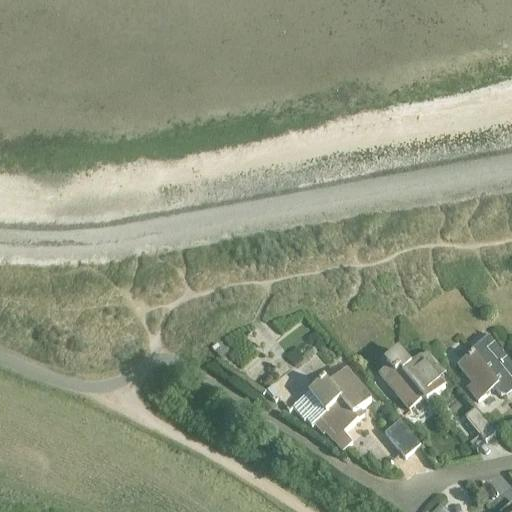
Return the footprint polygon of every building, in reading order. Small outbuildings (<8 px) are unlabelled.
[(318,340),(300,354),(313,372),(332,357),(318,340)] [(511,389),(511,368),(495,348),(478,362),(474,357),(458,369),(473,387),(466,392),(477,406),(495,391),(501,399),(503,398),(505,400),(507,400),(511,395),(511,390),(511,389)] [(428,355),(411,369),(399,355),(386,365),(389,369),(379,377),(409,414),(424,402),(427,406),(445,391),(436,379),(443,373),(428,355)] [(325,383),(296,407),(297,408),(293,411),(304,424),(306,423),(312,430),(315,427),(323,437),(326,435),(333,444),(364,419),(360,414),(371,405),(347,375),(330,389),(325,383)] [(271,389),(266,394),(272,402),(278,397),(271,389)] [(282,404),(290,414),(293,411),(297,408),(296,407),(289,398),(282,404)] [(485,445),(496,437),(475,412),(465,420),(485,445)] [(405,462),(421,450),(401,425),(385,437),(405,462)]
